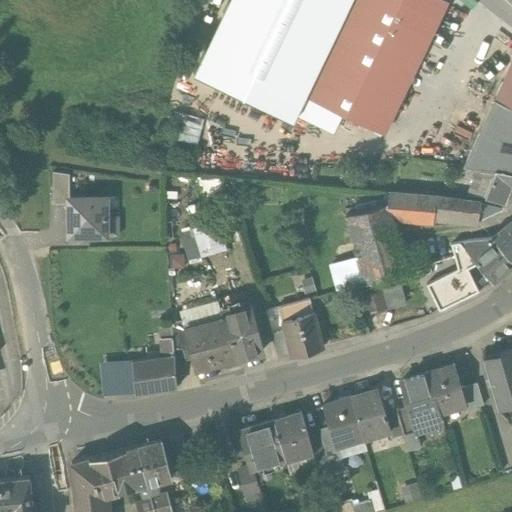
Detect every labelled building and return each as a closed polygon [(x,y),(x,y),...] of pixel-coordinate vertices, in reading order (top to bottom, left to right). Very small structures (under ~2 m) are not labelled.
[(305,96),(351,0),(229,0),(193,75),(292,122),(296,114),(333,132),(342,113),(305,96)] [(447,2),(442,0),(351,0),(305,96),(342,113),(384,133),(447,2)] [(493,101),(511,110),(511,60),(494,101),(493,101)] [(501,172),(511,174),(511,110),(493,101),(463,168),(478,170),(495,172),(501,173),(501,172)] [(252,135),(251,147),(266,148),(267,136),(252,135)] [(467,196),(484,200),(495,172),(478,170),(467,196)] [(68,205),(68,199),(69,199),(69,175),(52,172),(52,205),(68,205)] [(511,174),(501,172),(501,173),(495,172),(484,200),(504,205),(511,187),(511,174)] [(435,195),(387,191),(387,205),(346,216),(358,257),(399,246),(391,222),(431,223),(432,217),(477,223),(477,220),(501,207),(480,200),(435,195)] [(69,199),(68,199),(68,205),(68,237),(106,237),(106,217),(106,199),(69,199)] [(178,235),(187,262),(212,256),(211,252),(223,248),(212,210),(187,218),(191,231),(178,235)] [(358,257),(346,216),(320,223),(332,265),(358,257)] [(106,217),(106,237),(118,237),(118,217),(106,217)] [(511,224),(494,238),(493,238),(511,262),(511,224)] [(492,283),(511,266),(511,262),(493,238),(451,245),(457,269),(426,285),(439,311),(478,292),(467,269),(476,264),(492,283)] [(401,250),(399,246),(358,257),(332,265),(340,292),(362,286),(426,267),(418,245),(401,250)] [(169,270),(184,270),(184,255),(169,256),(169,270)] [(312,279),(301,282),(305,296),(316,292),(312,279)] [(378,282),(362,286),(368,315),(385,311),(378,282)] [(246,291),(217,299),(222,315),(220,316),(220,319),(223,318),(234,360),(237,359),(241,362),(246,360),(249,356),(263,352),(246,291)] [(222,315),(217,299),(180,309),(183,319),(185,328),(220,319),(220,316),(222,315)] [(312,314),(308,300),(276,308),(283,332),(289,353),(290,357),(322,348),(313,314),(312,314)] [(195,371),(234,360),(223,318),(220,319),(185,328),(184,329),(189,347),(195,371)] [(172,350),(189,347),(184,329),(185,328),(183,319),(170,322),(171,328),(171,340),(172,350)] [(158,341),(161,340),(161,337),(167,337),(167,340),(171,340),(171,328),(158,329),(158,341)] [(289,353),(283,332),(272,335),(278,356),(289,353)] [(160,360),(173,358),(172,350),(171,340),(167,340),(167,337),(161,337),(161,340),(160,360)] [(501,358),(484,363),(498,409),(508,406),(507,401),(511,399),(511,350),(500,354),(501,358)] [(160,360),(133,365),(134,395),(175,388),(173,358),(160,360)] [(134,395),(133,365),(102,367),(104,397),(134,395)] [(454,366),(427,374),(438,411),(465,404),(460,386),(454,366)] [(427,374),(400,381),(408,407),(414,427),(415,427),(441,420),(438,411),(427,374)] [(460,386),(465,404),(466,410),(483,405),(477,381),(460,386)] [(377,389),(350,396),(351,398),(362,437),(363,439),(388,432),(389,431),(384,413),(377,389)] [(336,444),(362,437),(351,398),(325,405),(324,404),(323,404),(330,428),(335,445),(336,444)] [(414,427),(408,407),(396,410),(403,434),(416,430),(415,427),(414,427)] [(390,438),(403,434),(396,410),(384,413),(389,431),(388,432),(390,438)] [(273,419),(285,458),(285,461),(310,454),(312,453),(306,434),(300,412),(273,419)] [(273,419),(238,430),(249,468),(249,469),(250,468),(285,458),(273,419)] [(326,457),(339,453),(336,444),(335,445),(330,428),(319,431),(325,454),(326,457)] [(310,454),(311,459),(325,454),(319,431),(318,430),(306,434),(312,453),(310,454)] [(420,445),(416,430),(403,434),(407,448),(420,445)] [(182,435),(169,438),(174,457),(187,454),(182,435)] [(363,439),(362,437),(336,444),(339,453),(340,457),(366,449),(363,439)] [(137,447),(147,485),(154,483),(170,479),(160,441),(137,447)] [(91,458),(72,463),(71,463),(70,465),(70,466),(75,511),(103,511),(102,499),(118,495),(117,493),(141,486),(147,485),(137,447),(91,459),(91,458)] [(340,457),(339,453),(326,457),(331,473),(343,469),(340,457)] [(310,454),(285,461),(289,472),(313,465),(311,459),(310,454)] [(325,454),(311,459),(313,465),(317,477),(331,473),(326,457),(325,454)] [(446,467),(453,491),(461,489),(454,465),(446,467)] [(257,494),(250,468),(249,469),(249,468),(237,471),(244,497),(257,494)] [(0,511),(31,511),(28,478),(0,480),(0,511)] [(154,483),(147,485),(154,511),(171,511),(167,493),(160,495),(157,485),(154,483)] [(418,484),(400,489),(405,505),(422,500),(418,484)] [(154,511),(147,485),(141,486),(139,490),(142,500),(134,502),(137,511),(154,511)] [(342,511),(380,511),(384,511),(378,491),(366,495),(368,501),(341,509),(342,511)] [(261,511),(257,494),(244,497),(247,511),(261,511)]
